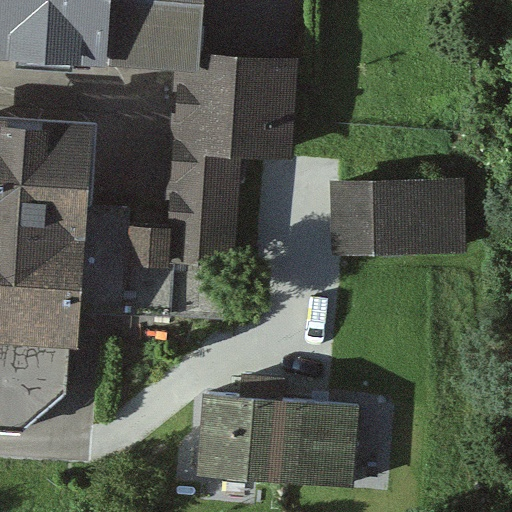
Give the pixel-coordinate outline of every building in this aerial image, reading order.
[(202,0),(0,0),(0,29),(178,44),(199,45),(202,0)] [(199,45),(178,44),(167,206),(135,204),(136,185),(89,182),(88,218),(82,300),(220,310),(225,247),(236,247),(243,138),(292,141),(298,53),(199,45)] [(95,106),(0,98),(0,212),(88,218),(89,182),(95,106)] [(463,172),(336,174),(337,241),(464,239),(463,172)] [(88,218),(0,212),(0,412),(28,414),(70,376),(73,324),(81,325),(82,300),(88,218)] [(363,389),(210,376),(203,456),(356,469),(363,389)]
